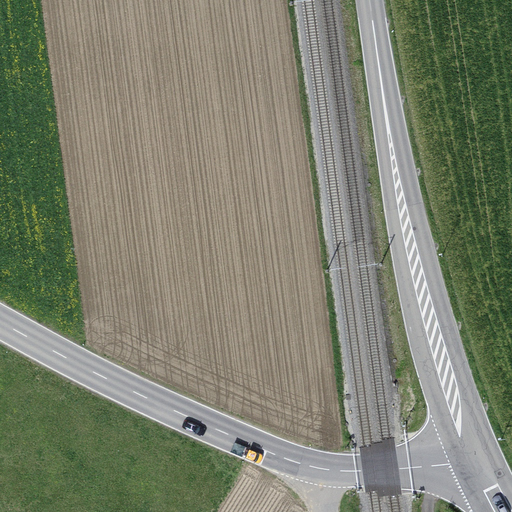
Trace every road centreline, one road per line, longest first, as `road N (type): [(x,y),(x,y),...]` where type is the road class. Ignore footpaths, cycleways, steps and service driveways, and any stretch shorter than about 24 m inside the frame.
road 1 (tertiary): [(375,0),(468,475)]
road 2 (tertiary): [(0,324),(306,467)]
road 3 (tertiary): [(306,467),(468,475)]
